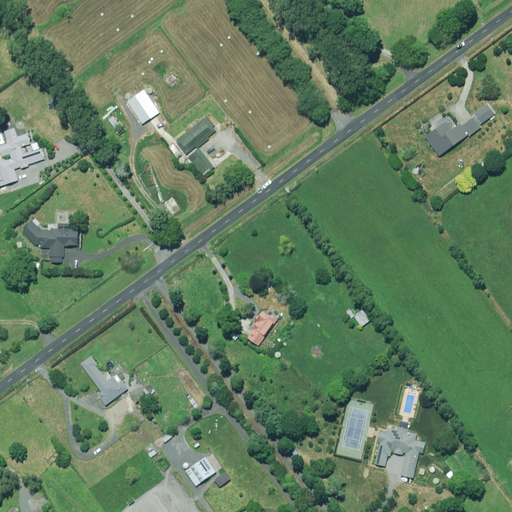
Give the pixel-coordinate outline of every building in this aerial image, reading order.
[(484,127),(483,125),(496,114),(488,104),(474,115),(475,117),(463,127),(461,124),(454,129),(448,121),(426,138),(442,157),(469,135),(471,137),(484,127)] [(112,111),(115,116),(109,120),(113,127),(120,124),(119,122),(124,119),(118,108),(112,111)] [(216,132),(205,120),(180,141),(190,153),(198,147),(199,148),(209,140),(208,139),(216,132)] [(32,144),(28,134),(7,141),(8,144),(0,146),(0,147),(3,157),(11,155),(12,159),(0,163),(0,167),(6,185),(19,181),(15,170),(22,167),(22,169),(29,167),(29,165),(46,159),(43,149),(25,156),(22,147),(32,144)] [(173,138),(166,143),(178,159),(185,154),(173,138)] [(215,167),(200,149),(190,158),(204,176),(215,167)] [(80,246),(81,233),(72,233),(73,225),(43,223),(43,231),(34,221),(23,230),(37,246),(40,246),(42,248),(42,262),(64,263),(65,246),(80,246)] [(279,314),(269,306),(254,327),(256,329),(249,338),(259,346),(278,319),(277,317),(279,314)] [(372,321),(363,309),(354,316),(364,328),(372,321)] [(98,367),(100,366),(93,357),(82,365),(103,392),(102,393),(104,397),(102,399),(107,406),(131,388),(125,379),(127,378),(121,371),(113,377),(107,370),(102,374),(98,367)] [(148,396),(142,387),(131,394),(137,404),(148,396)] [(411,423),(401,421),(399,431),(390,429),(389,433),(381,432),(379,443),(381,444),(376,465),(387,467),(389,456),(392,456),(392,453),(406,456),(402,476),(415,479),(420,453),(425,454),(427,443),(416,441),(418,435),(409,433),(411,423)] [(173,438),(171,434),(163,440),(166,443),(173,438)] [(217,473),(206,458),(187,472),(197,486),(217,473)] [(231,480),(226,473),(216,480),(221,487),(231,480)]
